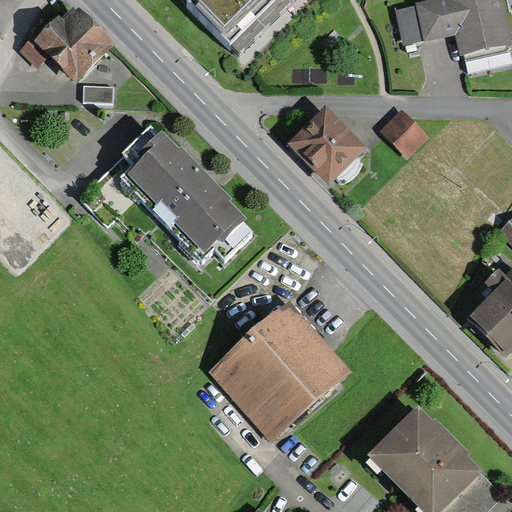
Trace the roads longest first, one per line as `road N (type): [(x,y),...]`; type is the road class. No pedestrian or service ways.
road 1 (secondary): [(223,123),(511,416)]
road 2 (residential): [(223,123),(265,104),(511,109)]
road 3 (secondary): [(102,0),(223,123)]
